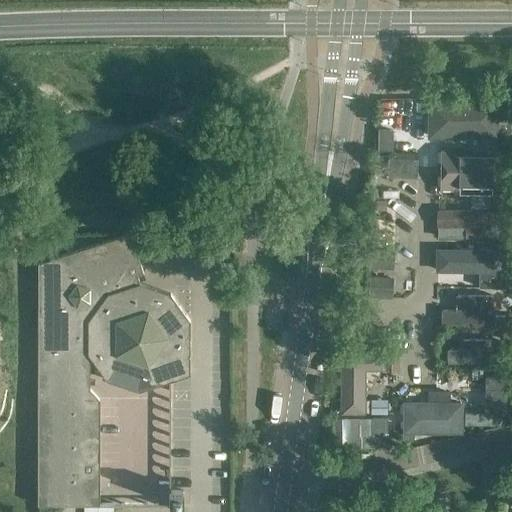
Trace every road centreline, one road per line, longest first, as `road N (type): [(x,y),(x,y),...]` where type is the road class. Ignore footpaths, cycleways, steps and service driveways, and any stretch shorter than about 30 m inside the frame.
road 1 (tertiary): [(286,476),(350,0)]
road 2 (residential): [(286,476),(511,437)]
